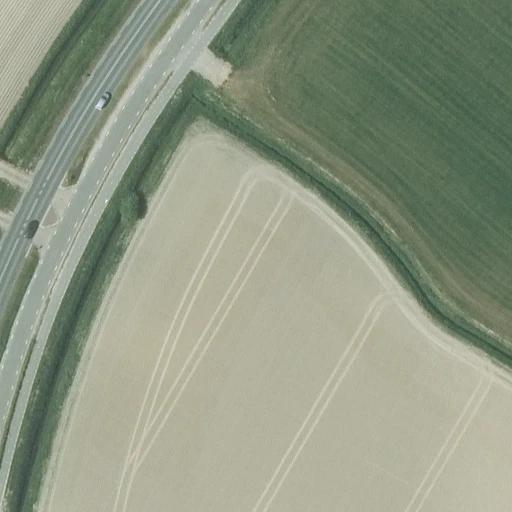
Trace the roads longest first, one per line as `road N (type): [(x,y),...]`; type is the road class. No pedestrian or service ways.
road 1 (unclassified): [(0,405),(73,206),(156,67),(208,0)]
road 2 (primary): [(0,281),(48,177),(162,0)]
